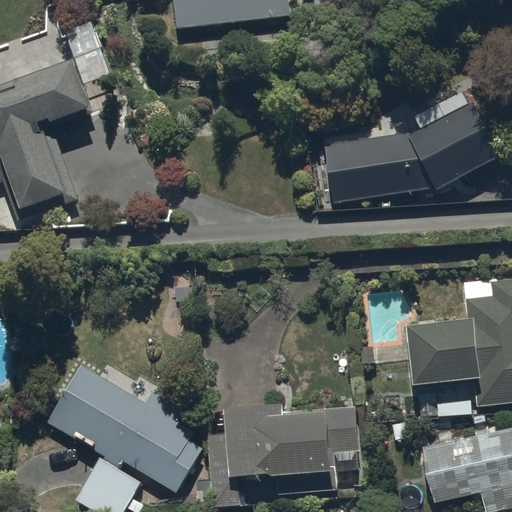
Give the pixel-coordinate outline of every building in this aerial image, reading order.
[(174,0),(178,37),(292,25),(289,0),(174,0)] [(362,0),(313,0),(314,17),(364,14),(362,0)] [(97,125),(76,65),(0,91),(0,189),(6,188),(19,226),(72,208),(49,142),(97,125)] [(416,129),(324,144),(332,203),(431,189),(435,195),(499,161),(471,105),(416,133),(416,129)] [(467,317),(408,323),(416,393),(475,387),(478,407),(511,402),(511,277),(463,283),(467,317)] [(103,453),(75,499),(97,511),(125,511),(143,484),(119,470),(123,463),(176,495),(203,450),(191,443),(196,435),(180,425),(187,413),(153,393),(146,404),(79,366),(46,421),(103,453)] [(279,481),(280,495),(338,491),(337,471),(360,469),(355,406),(283,412),(283,404),(224,409),(226,436),(206,438),(211,509),(220,508),(243,506),(241,484),(279,481)] [(511,511),(511,430),(422,449),(434,504),(484,494),(487,511),(490,511),(499,510),(499,511),(511,511)]
